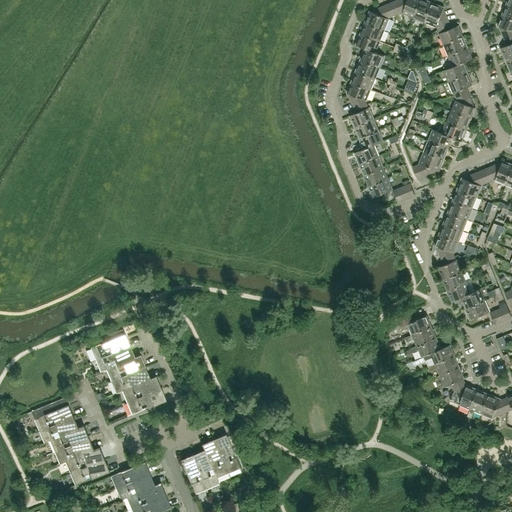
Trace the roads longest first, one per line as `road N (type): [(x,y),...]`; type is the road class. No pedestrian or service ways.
road 1 (residential): [(443,192),(389,214),(362,202),(342,155),(331,99),(364,0)]
road 2 (residential): [(477,336),(449,323),(426,270),(421,245),(443,192)]
road 3 (residential): [(158,428),(185,416),(146,327)]
road 4 (residential): [(502,138),(482,92),(487,54),(477,20)]
road 5 (residential): [(158,428),(112,446),(83,380)]
